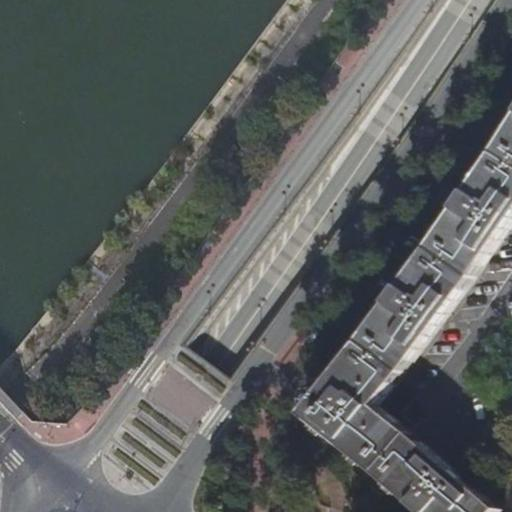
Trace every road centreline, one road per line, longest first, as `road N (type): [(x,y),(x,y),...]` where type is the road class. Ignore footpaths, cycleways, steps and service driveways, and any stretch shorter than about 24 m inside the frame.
road 1 (primary): [(92,511),(211,361),(459,0)]
road 2 (primary): [(146,511),(215,428),(511,0)]
road 3 (primary): [(424,0),(353,105),(59,487)]
road 4 (unclassified): [(329,0),(50,362),(0,413)]
